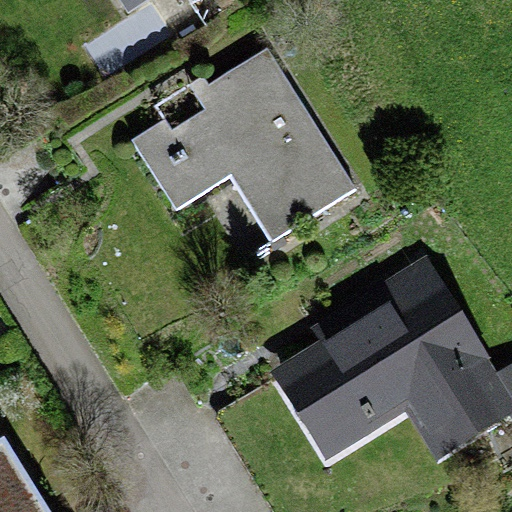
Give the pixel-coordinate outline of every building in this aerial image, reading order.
[(39,0),(82,75),(215,0),(39,0)] [(290,46),(182,108),(269,258),(377,196),(290,46)] [(68,125),(33,144),(63,198),(98,178),(68,125)] [(437,235),(261,328),(335,466),(510,374),(437,235)] [(92,511),(33,414),(0,433),(0,511),(92,511)]
